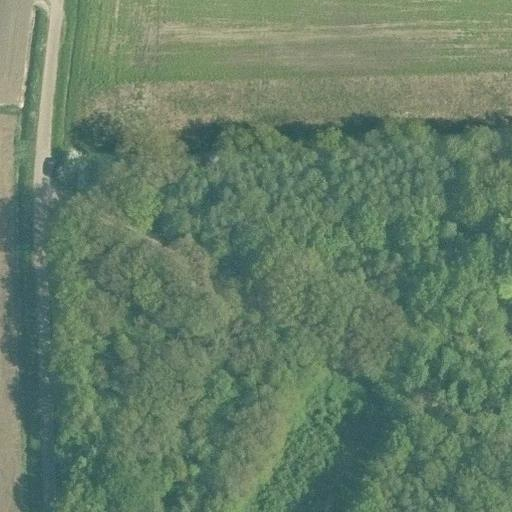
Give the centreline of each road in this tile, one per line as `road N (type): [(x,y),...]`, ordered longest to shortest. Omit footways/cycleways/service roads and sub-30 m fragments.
road 1 (track): [(39,190),(511,441)]
road 2 (unclassified): [(48,511),(39,190),(58,0)]
